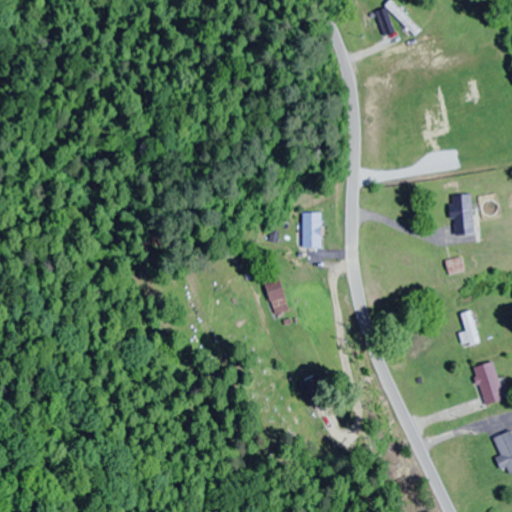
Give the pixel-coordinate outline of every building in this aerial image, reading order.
[(422,31),(393,1),(387,6),(416,37),(422,31)] [(475,234),(472,194),(451,196),(454,236),(475,234)] [(304,249),(323,249),(323,213),(304,213),(304,249)] [(465,273),(463,258),(447,261),(449,276),(465,273)] [(264,282),(277,316),(292,310),(279,276),(264,282)] [(465,346),(478,345),(476,313),(463,314),(465,346)] [(475,369),(487,406),(506,399),(494,362),(475,369)] [(313,407),(332,399),(321,374),(302,383),(313,407)] [(511,474),(511,433),(511,431),(495,439),(503,456),(497,459),(502,469),(508,466),(511,474)]
